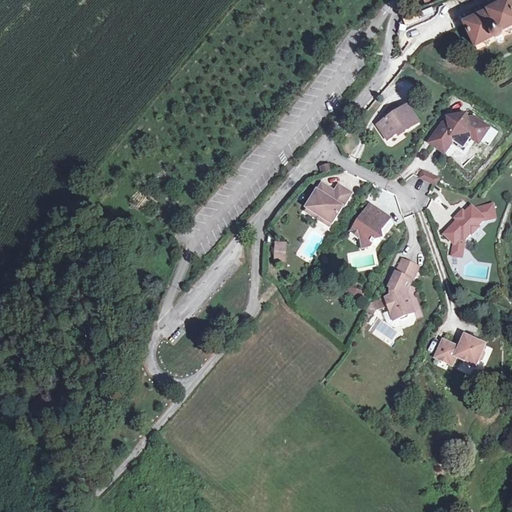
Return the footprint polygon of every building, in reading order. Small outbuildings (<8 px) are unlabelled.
[(511,5),(466,27),(477,50),(495,41),(497,43),(500,43),(502,42),(503,39),(503,36),(511,31),(511,5)] [(407,105),(377,126),(388,140),(404,129),(406,132),(419,123),(407,105)] [(444,123),(430,143),(441,150),(449,139),(453,142),(457,141),(458,143),(467,141),(467,139),(471,138),(473,135),(478,139),(483,134),(485,135),(489,130),(473,118),(467,119),(467,115),(461,116),(455,118),(449,119),(449,122),(444,123)] [(479,144),(485,135),(483,134),(478,139),(473,135),(471,138),(479,144)] [(445,153),(453,142),(449,139),(441,150),(445,153)] [(420,178),(432,184),(436,185),(439,178),(423,171),(420,178)] [(323,184),(307,207),(332,224),(352,194),(340,186),(335,193),(332,197),(328,194),(331,189),(323,184)] [(390,218),(370,205),(351,233),(361,239),(363,249),(368,248),(371,244),(374,246),(375,244),(375,242),(379,241),(382,235),(382,232),(390,218)] [(461,237),(454,244),(464,246),(465,240),(470,235),(472,236),(479,229),(477,227),(483,221),(494,219),(492,206),(476,208),(475,210),(471,207),(465,214),(464,214),(458,220),(458,221),(452,228),(461,237)] [(329,228),(332,224),(307,207),(304,211),(329,228)] [(445,235),(454,244),(461,237),(452,228),(445,235)] [(285,255),(286,242),(274,241),(273,255),(285,255)] [(462,257),(464,246),(454,244),(452,255),(462,257)] [(419,268),(403,260),(390,288),(393,290),(392,292),(392,294),(392,296),(388,298),(387,299),(394,320),(398,319),(402,321),(408,319),(410,315),(414,313),(407,294),(419,268)] [(370,303),(373,311),(384,307),(381,299),(370,303)] [(444,342),(436,359),(453,366),(457,358),(476,367),(477,364),(483,361),(486,354),(484,350),(486,345),(465,336),(462,344),(460,349),(455,347),(444,342)]
